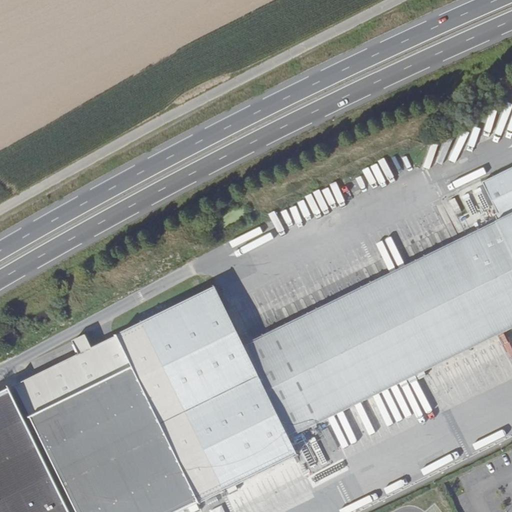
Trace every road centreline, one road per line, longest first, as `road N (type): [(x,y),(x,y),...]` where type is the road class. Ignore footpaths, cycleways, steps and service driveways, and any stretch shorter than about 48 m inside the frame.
road 1 (trunk): [(0,280),(283,127),(511,20)]
road 2 (trunk): [(496,0),(257,112),(0,250)]
